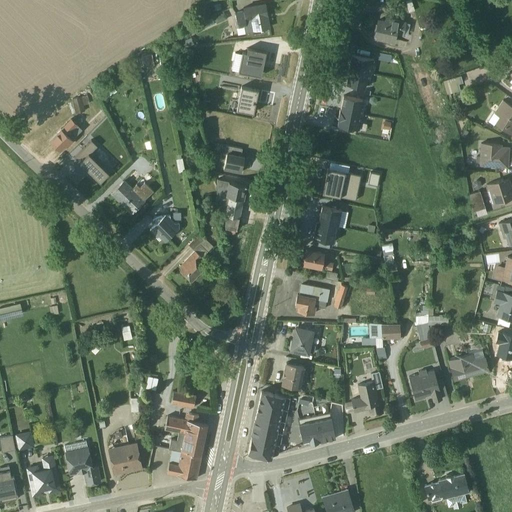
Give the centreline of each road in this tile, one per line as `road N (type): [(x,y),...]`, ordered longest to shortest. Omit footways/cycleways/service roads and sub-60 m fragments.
road 1 (residential): [(228,466),(287,462),(511,400)]
road 2 (tertiary): [(200,329),(0,131)]
road 3 (primary): [(272,225),(319,0)]
road 4 (residential): [(67,511),(183,488),(210,491)]
road 5 (primary): [(252,351),(272,225)]
